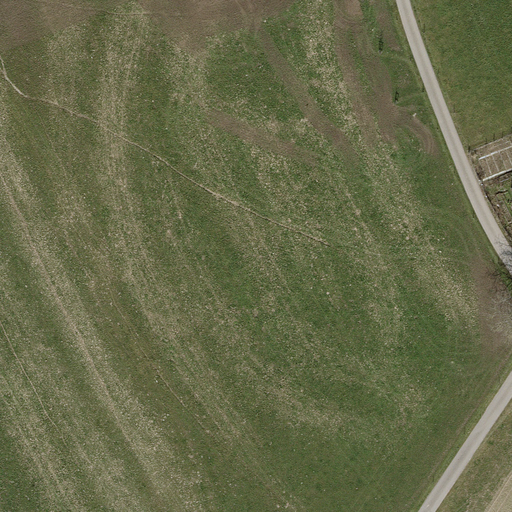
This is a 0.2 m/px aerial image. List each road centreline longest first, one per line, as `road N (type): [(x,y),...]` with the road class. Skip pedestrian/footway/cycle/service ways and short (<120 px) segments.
road 1 (track): [(400,0),(482,210),(511,261)]
road 2 (track): [(427,511),(511,386)]
